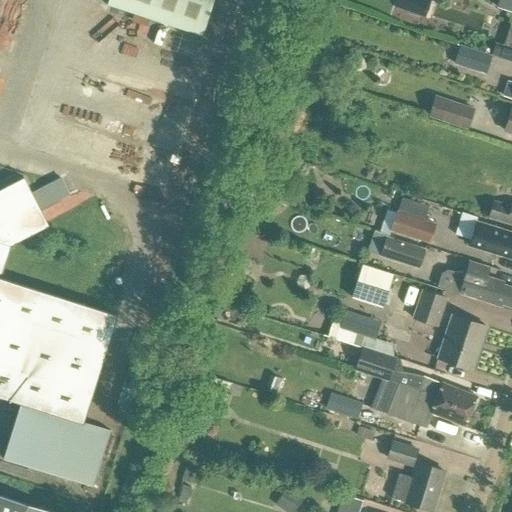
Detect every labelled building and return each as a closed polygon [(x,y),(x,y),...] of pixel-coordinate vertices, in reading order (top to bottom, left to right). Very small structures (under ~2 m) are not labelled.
[(108,0),(106,5),(202,36),(213,0),(108,0)] [(435,2),(428,0),(415,0),(413,11),(431,16),(435,2)] [(511,0),(499,0),(497,8),(511,13),(511,0)] [(326,35),(328,27),(318,25),(317,34),(326,35)] [(492,56),(460,45),(454,65),(485,75),(492,56)] [(511,62),(511,50),(503,48),(499,58),(511,62)] [(326,85),(330,72),(309,65),(305,78),(326,85)] [(511,82),(508,81),(503,97),(511,100),(511,82)] [(467,128),(474,109),(436,97),(429,116),(467,128)] [(0,397),(20,404),(2,459),(92,486),(109,430),(82,421),(117,315),(0,278),(10,246),(47,227),(22,179),(0,190),(0,397)] [(511,202),(511,206),(493,201),(488,217),(511,224),(511,202)] [(398,212),(391,231),(429,243),(436,224),(398,212)] [(511,232),(502,230),(495,228),(494,231),(475,225),(469,245),(495,254),(498,255),(499,257),(506,257),(511,259),(511,232)] [(379,256),(419,269),(425,249),(386,236),(379,256)] [(382,308),(393,274),(362,264),(351,297),(382,308)] [(443,275),(439,287),(501,307),(502,304),(511,307),(511,287),(503,285),(504,282),(486,277),(485,282),(465,276),(448,272),(443,275)] [(437,327),(448,296),(422,288),(412,319),(437,327)] [(350,344),(354,333),(374,339),(380,322),(355,314),(356,311),(348,308),(347,311),(345,311),(336,339),(350,344)] [(472,369),(487,327),(454,315),(439,358),(472,369)] [(472,410),(477,397),(443,383),(425,376),(425,377),(403,372),(393,368),(397,358),(365,346),(357,367),(414,389),(437,396),(436,398),(452,405),(454,403),(472,410)] [(275,393),(279,378),(269,375),(264,390),(275,393)] [(207,406),(223,411),(229,394),(212,389),(207,406)] [(465,426),(472,410),(454,403),(452,405),(436,398),(437,396),(414,389),(411,396),(416,397),(414,402),(432,409),(430,412),(465,426)] [(335,411),(339,396),(328,393),(323,407),(335,411)] [(357,417),(361,403),(339,396),(335,411),(357,417)] [(382,454),(388,434),(370,429),(364,449),(382,454)] [(414,465),(419,450),(395,442),(389,457),(414,465)] [(432,511),(445,471),(419,462),(414,477),(402,473),(393,497),(432,511)] [(285,511),(294,511),(303,499),(286,488),(274,504),(285,511)] [(343,494),(337,511),(359,511),(363,501),(343,494)] [(0,511),(49,511),(0,496),(0,511)]
